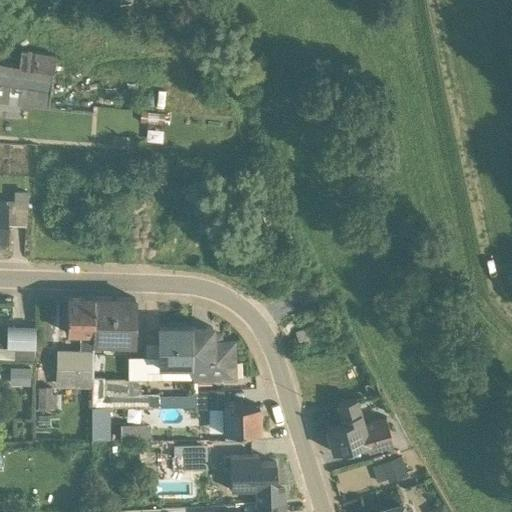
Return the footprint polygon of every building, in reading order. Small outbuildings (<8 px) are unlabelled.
[(20,49),(17,67),(51,72),(54,54),(20,49)] [(0,64),(0,102),(18,104),(46,106),(51,72),(0,64)] [(0,116),(17,118),(18,104),(0,102),(0,116)] [(0,241),(3,242),(5,224),(24,225),(26,192),(13,191),(12,200),(4,200),(3,203),(0,202),(0,241)] [(90,389),(92,299),(65,299),(64,335),(78,335),(78,351),(55,350),(54,388),(90,389)] [(134,300),(92,299),(91,345),(132,347),(134,300)] [(34,327),(5,326),(5,349),(34,349),(34,327)] [(210,327),(190,328),(191,379),(233,378),(232,342),(219,342),(219,335),(211,335),(210,327)] [(143,379),(191,379),(190,328),(157,329),(156,343),(144,343),(143,379)] [(34,349),(0,349),(0,360),(34,361),(34,349)] [(127,357),(127,379),(143,379),(143,357),(127,357)] [(90,408),(191,405),(191,395),(157,395),(157,393),(139,393),(139,380),(90,378),(90,408)] [(35,411),(60,411),(60,394),(51,393),(51,387),(36,387),(35,411)] [(222,391),(194,392),(195,409),(220,409),(221,433),(258,432),(257,406),(238,406),(238,402),(223,403),(222,391)] [(365,445),(367,452),(392,444),(384,418),(364,422),(356,399),(336,405),(342,425),(325,430),(332,453),(365,445)] [(108,408),(90,408),(90,440),(109,440),(108,408)] [(119,424),(119,439),(149,439),(149,424),(119,424)] [(173,448),(160,448),(160,468),(173,468),(206,469),(206,445),(173,445),(173,448)] [(253,502),(283,501),(283,489),(275,488),(274,462),(258,462),(258,455),(229,455),(229,490),(253,491),(253,502)] [(407,476),(399,458),(380,465),(388,483),(407,476)] [(283,511),(283,501),(253,502),(253,511),(283,511)] [(405,511),(403,501),(372,511),(405,511)] [(430,511),(449,511),(445,503),(430,510),(430,511)]
